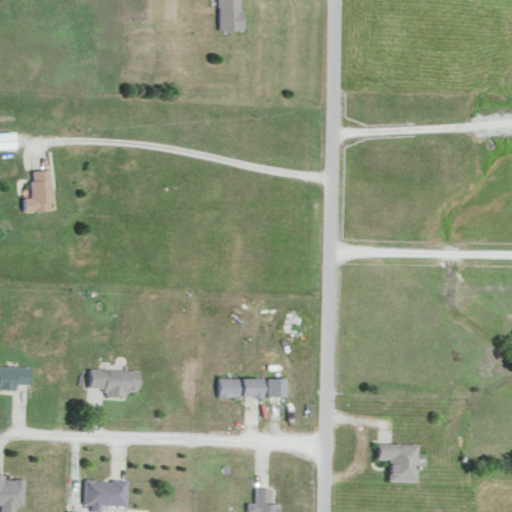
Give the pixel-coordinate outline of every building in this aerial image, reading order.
[(216,0),(217,28),(240,28),(239,0),(216,0)] [(0,130),(0,147),(12,147),(11,130),(0,130)] [(48,167),(29,168),(29,195),(21,196),(21,210),(49,209),(48,167)] [(0,386),(13,386),(13,382),(26,383),(27,364),(0,363),(0,386)] [(124,394),(124,389),(135,389),(136,368),(88,367),(87,385),(103,386),(103,393),(124,394)] [(258,395),(258,376),(216,375),(216,394),(258,395)] [(265,394),(284,394),(284,376),(265,376),(265,394)] [(414,479),(415,442),(374,441),(374,457),(386,458),(386,479),(414,479)] [(0,511),(14,511),(15,503),(23,503),(23,477),(2,477),(2,472),(0,472),(0,511)] [(100,503),(125,504),(125,478),(83,477),(83,503),(90,503),(90,510),(100,510),(100,503)] [(251,511),(277,511),(277,501),(268,501),(269,486),(254,486),(253,501),(246,501),(246,511),(251,511)]
